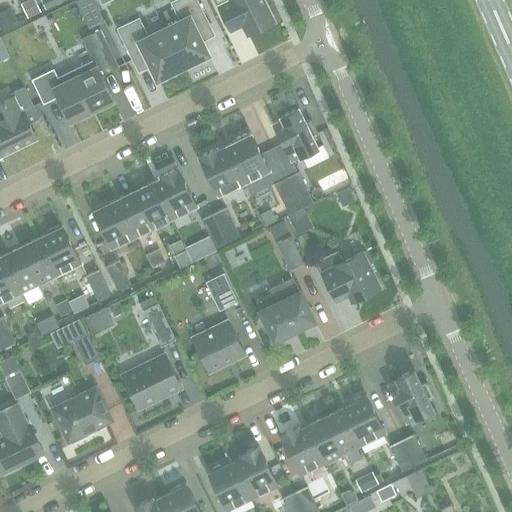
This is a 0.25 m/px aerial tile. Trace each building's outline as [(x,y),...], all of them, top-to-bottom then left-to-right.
[(180,20),(164,28),(182,65),(193,60),(194,63),(206,57),(205,54),(207,53),(196,30),(208,24),(196,0),(174,0),(172,1),(180,20)] [(234,8),(247,34),(274,21),(263,0),(215,0),(222,14),(234,8)] [(34,3),(23,8),(27,17),(39,11),(34,3)] [(12,11),(0,16),(0,27),(1,29),(17,22),(12,11)] [(138,18),(118,28),(134,61),(146,55),(157,78),(160,76),(161,79),(173,74),(172,71),(182,65),(164,28),(147,36),(138,18)] [(92,59),(72,69),(92,110),(96,108),(97,110),(109,104),(108,102),(113,99),(101,75),(119,66),(100,28),(81,38),(92,59)] [(92,110),(72,69),(57,76),(53,68),(31,79),(43,103),(58,96),(70,120),(75,118),(76,120),(88,114),(87,112),(92,110)] [(0,154),(35,137),(29,125),(40,120),(25,88),(8,96),(10,99),(0,103),(0,154)] [(291,159),(317,146),(310,132),(316,129),(309,115),(303,117),(298,107),(281,115),(282,118),(273,122),(291,159)] [(234,142),(226,146),(243,182),(269,170),(249,130),(232,139),(234,142)] [(243,182),(226,146),(217,150),(216,147),(199,155),(218,195),(243,182)] [(161,177),(153,181),(171,218),(196,205),(177,166),(160,174),(161,177)] [(298,170),(286,176),(301,208),(313,202),(298,170)] [(341,197),(356,190),(349,175),(334,182),(341,197)] [(301,208),(286,176),(273,182),(289,214),(301,208)] [(171,218),(153,181),(136,190),(154,226),(171,218)] [(154,226),(136,190),(118,198),(136,235),(154,226)] [(136,235),(118,198),(110,202),(109,199),(92,208),(111,247),(136,235)] [(225,206),(213,212),(228,243),(241,237),(225,206)] [(304,210),(289,218),(297,233),(308,228),(305,222),(309,220),(304,210)] [(228,243),(213,212),(201,218),(216,249),(228,243)] [(45,234),(37,238),(55,274),(80,262),(61,223),(44,231),(45,234)] [(289,269),(303,262),(290,235),(276,242),(289,269)] [(55,274),(37,238),(20,246),(38,283),(55,274)] [(38,283),(20,246),(3,255),(21,291),(38,283)] [(186,250),(175,256),(180,267),(192,261),(186,250)] [(316,261),(328,286),(335,300),(348,294),(351,301),(380,287),(362,251),(341,262),(335,251),(316,261)] [(0,301),(21,291),(3,255),(0,256),(0,301)] [(131,284),(118,258),(105,265),(116,287),(122,289),(131,284)] [(109,291),(98,268),(85,274),(98,301),(107,296),(109,291)] [(237,301),(223,272),(205,281),(219,310),(237,301)] [(300,291),(299,291),(292,276),(270,287),(277,302),(260,310),(274,339),(314,319),(300,291)] [(66,299),(55,304),(61,316),(72,311),(66,299)] [(161,345),(175,338),(157,302),(143,309),(161,345)] [(2,315),(0,316),(0,340),(3,347),(15,341),(2,315)] [(46,319),(36,324),(42,335),(52,330),(46,319)] [(227,319),(211,327),(213,330),(193,339),(209,371),(244,353),(227,319)] [(28,327),(26,334),(29,341),(40,335),(35,324),(28,327)] [(85,364),(99,357),(87,332),(72,339),(85,364)] [(180,385),(165,354),(123,375),(138,406),(180,385)] [(425,380),(420,383),(413,369),(396,377),(397,380),(389,384),(407,421),(432,408),(427,398),(433,395),(425,380)] [(18,373),(4,380),(14,401),(28,394),(18,373)] [(85,431),(111,419),(95,386),(52,407),(68,440),(71,438),(72,440),(86,434),(85,431)] [(349,404),(341,408),(359,444),(384,432),(365,392),(348,401),(349,404)] [(17,403),(0,411),(0,427),(4,436),(0,437),(0,470),(1,473),(43,452),(29,424),(27,424),(17,403)] [(359,444),(341,408),(324,416),(342,453),(359,444)] [(342,453),(324,416),(307,424),(325,461),(342,453)] [(325,461),(307,424),(298,428),(297,426),(280,434),(299,473),(325,461)] [(455,425),(437,434),(444,450),(463,441),(455,425)] [(413,432),(401,438),(414,464),(426,458),(413,432)] [(414,464),(401,438),(389,444),(402,470),(414,464)] [(242,456),(234,460),(252,497),(277,484),(258,445),(241,453),(242,456)] [(352,468),(365,465),(362,452),(349,455),(352,468)] [(252,497),(234,460),(226,464),(224,461),(208,469),(227,509),(252,497)] [(372,472),(356,479),(361,490),(377,482),(372,472)] [(170,491),(161,496),(169,511),(200,511),(185,480),(168,489),(170,491)] [(388,497),(396,494),(390,483),(383,486),(388,497)] [(319,511),(306,485),(294,491),(304,511),(319,511)] [(381,500),(388,497),(383,486),(376,490),(381,500)] [(348,490),(341,494),(346,504),(357,499),(354,492),(348,490)] [(304,511),(294,491),(282,497),(289,511),(304,511)] [(169,511),(161,496),(153,500),(152,497),(135,505),(138,511),(169,511)] [(360,500),(350,505),(353,511),(363,511),(365,511),(360,500)] [(441,511),(456,511),(451,502),(440,508),(441,511)]
